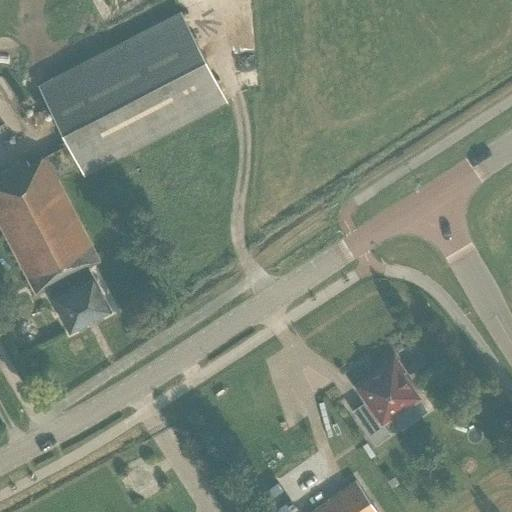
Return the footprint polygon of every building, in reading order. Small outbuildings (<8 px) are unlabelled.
[(46,20),(56,12),(45,0),(37,0),(33,4),(46,20)] [(67,0),(56,0),(71,27),(80,22),(67,0)] [(102,0),(110,17),(131,8),(131,9),(152,1),(151,0),(102,0)] [(84,175),(226,101),(181,13),(39,87),(69,144),(28,165),(26,161),(0,174),(0,226),(35,294),(63,279),(66,285),(62,286),(64,290),(51,297),(68,331),(109,309),(92,275),(77,283),(73,275),(99,261),(57,179),(80,167),(84,175)] [(419,397),(410,385),(402,373),(404,372),(393,356),(381,365),(382,367),(355,386),(370,408),(356,417),(375,444),(390,434),(382,423),(419,397)] [(120,479),(130,495),(137,490),(145,502),(164,489),(147,462),(120,479)] [(376,511),(355,481),(310,511),(376,511)]
